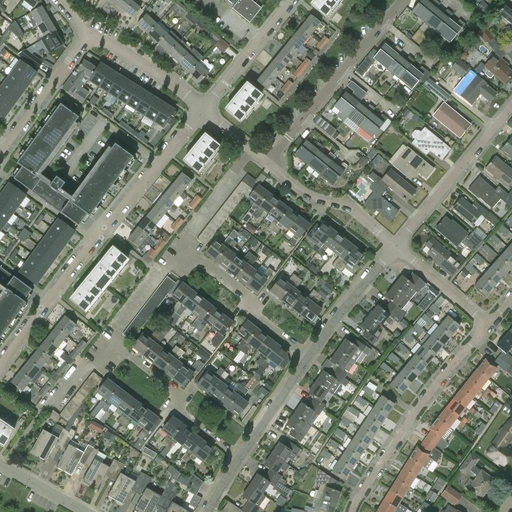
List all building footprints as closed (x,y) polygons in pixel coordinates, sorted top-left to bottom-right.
[(40,0),(22,0),(34,9),(34,10),(35,11),(41,7),(43,6),(40,1),(40,0)] [(110,0),(121,8),(127,0),(110,0)] [(128,0),(127,0),(121,8),(133,18),(140,9),(128,0)] [(177,8),(180,5),(175,0),(173,0),(171,3),(177,8)] [(226,0),(235,6),(232,9),(249,23),(264,6),(256,0),(226,0)] [(336,5),(330,0),(316,0),(312,6),(326,18),(336,5)] [(435,10),(436,10),(440,5),(435,0),(430,6),(423,0),(422,0),(412,13),(424,23),(435,10)] [(177,8),(185,16),(188,12),(180,5),(177,8)] [(48,19),(41,7),(35,11),(34,10),(30,13),(37,26),(48,19)] [(504,7),(497,14),(511,26),(511,10),(510,12),(504,7)] [(443,16),(436,10),(435,10),(424,23),(437,33),(448,20),(453,15),(447,11),(443,16)] [(188,12),(185,16),(195,24),(198,20),(188,12)] [(137,25),(148,34),(157,25),(146,15),(137,25)] [(311,16),(302,27),(311,35),(321,24),(311,16)] [(37,26),(45,38),(54,33),(56,32),(48,19),(37,26)] [(448,20),(437,33),(450,44),(465,25),(460,21),(455,26),(448,20)] [(7,29),(11,33),(15,27),(11,24),(7,29)] [(148,34),(158,44),(167,35),(157,25),(148,34)] [(206,33),(210,37),(213,33),(205,25),(201,29),(206,33)] [(311,35),(302,27),(293,38),(303,46),(311,35)] [(486,45),(493,39),(494,38),(485,27),(477,33),(486,45)] [(167,35),(158,44),(169,54),(177,45),(180,41),(170,32),(169,32),(167,35)] [(58,39),(54,33),(45,38),(41,41),(49,53),(54,49),(55,51),(64,45),(59,38),(58,39)] [(210,37),(217,43),(220,39),(213,33),(210,37)] [(324,37),(320,42),(321,42),(323,44),(322,45),(324,46),(329,40),(324,37)] [(284,49),(296,59),(299,54),(297,53),(303,46),(293,38),(284,49)] [(220,39),(217,43),(214,46),(223,54),(229,47),(220,39)] [(511,39),(501,49),(507,55),(511,49),(511,39)] [(178,45),(177,45),(169,54),(179,64),(188,54),(191,51),(181,42),(178,45)] [(320,42),(315,47),(320,51),(324,46),(322,45),(323,44),(321,42),(320,42)] [(397,56),(398,56),(402,51),(397,47),(393,52),(385,46),(378,54),(374,50),(356,72),(362,77),(376,61),(386,69),(397,56)] [(285,68),(294,57),(296,59),(284,49),(275,60),(285,68)] [(43,63),(26,50),(17,55),(37,71),(43,63)] [(179,64),(189,74),(198,65),(188,54),(179,64)] [(504,62),(495,55),(485,68),(505,84),(511,74),(511,72),(502,64),(504,62)] [(405,62),(398,56),(397,56),(386,69),(399,79),(410,66),(415,61),(409,57),(405,62)] [(304,67),(306,68),(311,62),(306,59),(302,64),(303,64),(305,65),(304,67)] [(266,71),(276,79),(285,68),(275,60),(266,71)] [(468,69),(457,60),(451,68),(462,77),(468,69)] [(89,77),(90,78),(96,69),(83,61),(77,71),(89,77)] [(14,71),(30,83),(37,74),(20,62),(14,71)] [(96,69),(90,78),(91,79),(89,81),(88,81),(85,86),(92,90),(95,85),(99,87),(109,70),(100,64),(97,69),(96,69)] [(302,73),(306,68),(304,67),(305,65),(303,64),(302,64),(298,69),(302,73)] [(208,74),(198,65),(189,74),(200,83),(208,74)] [(417,72),(410,66),(399,79),(406,85),(404,87),(411,93),(415,89),(414,88),(420,80),(423,84),(431,74),(422,67),(417,72)] [(79,91),(89,77),(77,71),(76,70),(62,89),(81,104),(86,96),(79,91)] [(109,70),(99,87),(108,93),(119,76),(109,70)] [(7,80),(24,92),(30,83),(14,71),(7,80)] [(267,90),(276,79),(266,71),(257,82),(267,90)] [(119,76),(108,93),(104,100),(113,106),(117,99),(128,82),(119,76)] [(487,85),(476,76),(460,96),(471,105),(480,94),(489,102),(496,94),(486,86),(487,85)] [(1,88),(17,100),(24,92),(7,80),(1,88)] [(286,89),(288,90),(293,84),(288,81),(284,86),(285,86),(287,87),(286,89)] [(137,88),(128,82),(117,99),(126,105),(137,88)] [(445,103),(450,97),(435,84),(430,90),(445,103)] [(226,111),(231,115),(240,122),(261,96),(248,85),(226,111)] [(284,95),(288,90),(286,89),(287,87),(285,86),(284,86),(280,91),(284,95)] [(358,104),(362,99),(366,94),(358,87),(353,92),(357,95),(353,100),(345,94),(335,107),(340,112),(336,117),(343,122),(347,117),(347,118),(358,104)] [(17,100),(1,88),(0,89),(0,101),(11,109),(17,100)] [(126,105),(135,110),(146,93),(137,88),(126,105)] [(155,99),(146,93),(135,110),(144,116),(155,99)] [(144,116),(153,122),(164,105),(155,99),(144,116)] [(0,123),(11,109),(0,101),(0,123)] [(365,110),(358,104),(347,118),(359,128),(370,114),(371,115),(375,110),(369,105),(365,110)] [(470,125),(443,104),(433,117),(450,130),(452,128),(461,135),(470,125)] [(38,173),(78,118),(60,105),(17,164),(22,168),(13,179),(14,180),(79,227),(87,215),(90,217),(133,159),(132,159),(133,158),(132,158),(115,145),(74,200),(61,190),(65,185),(56,178),(52,183),(38,173)] [(177,113),(164,105),(153,122),(163,128),(170,117),(173,119),(177,113)] [(370,114),(359,128),(372,138),(387,120),(382,115),(378,121),(371,115),(370,114)] [(424,129),(421,133),(418,131),(414,131),(412,134),(412,138),(415,140),(411,144),(425,156),(429,151),(441,160),(442,159),(443,160),(448,155),(446,154),(449,150),(424,129)] [(219,148),(205,136),(184,162),(198,174),(219,148)] [(511,137),(502,150),(511,158),(511,137)] [(319,152),(323,147),(318,143),(314,148),(306,142),(295,155),(308,165),(319,152)] [(433,170),(402,145),(388,162),(392,166),(410,181),(417,172),(425,179),(433,170)] [(326,158),(319,152),(308,165),(320,176),(331,162),(332,162),(336,157),(330,153),(326,158)] [(511,181),(511,171),(495,157),(486,168),(492,173),(491,174),(507,188),(511,181)] [(339,168),(332,162),(331,162),(320,176),(333,186),(348,168),(343,163),(339,168)] [(368,178),(374,183),(384,191),(388,186),(407,201),(415,191),(389,170),(381,180),(378,178),(372,173),(368,178)] [(173,185),(182,193),(192,181),(182,174),(173,185)] [(250,188),(254,183),(255,181),(247,175),(241,181),(250,188)] [(511,210),(511,209),(511,199),(507,195),(497,187),(494,190),(479,177),(469,189),(491,209),(500,199),(511,210)] [(241,181),(238,186),(247,193),(250,188),(241,181)] [(254,183),(250,188),(254,191),(258,186),(254,183)] [(379,197),(384,191),(374,183),(369,189),(373,192),(363,205),(373,214),(376,210),(385,218),(386,216),(391,221),(398,212),(379,197)] [(9,184),(3,194),(19,206),(26,196),(9,184)] [(185,195),(182,193),(173,185),(164,196),(173,204),(179,197),(181,199),(185,195)] [(243,198),(247,193),(238,186),(234,191),(243,198)] [(251,215),(268,194),(258,186),(254,191),(248,199),(254,204),(241,220),(246,224),(252,216),(251,215)] [(234,191),(230,196),(239,203),(243,198),(234,191)] [(19,206),(3,194),(0,197),(0,205),(12,214),(19,206)] [(263,210),(268,215),(278,202),(268,194),(251,215),(252,216),(256,219),(263,210)] [(164,196),(155,207),(164,215),(173,204),(164,196)] [(194,203),(196,205),(201,199),(196,196),(192,201),(193,201),(193,200),(195,202),(194,203)] [(230,196),(227,200),(235,207),(239,203),(230,196)] [(471,207),(461,199),(453,209),(472,225),(480,215),(484,219),(488,213),(475,202),(471,207)] [(192,201),(188,206),(192,209),(193,210),(196,205),(194,203),(195,202),(193,200),(193,201),(192,201)] [(232,212),(235,207),(227,200),(223,205),(232,212)] [(288,209),(278,202),(268,215),(274,219),(267,228),(271,231),(288,209)] [(0,205),(0,218),(6,223),(12,214),(0,205)] [(223,205),(219,210),(228,217),(232,212),(223,205)] [(146,218),(155,226),(164,215),(155,207),(146,218)] [(283,226),(288,230),(298,217),(288,209),(271,231),(276,234),(283,226)] [(224,222),(228,217),(219,210),(215,215),(224,222)] [(215,215),(212,220),(220,226),(224,222),(215,215)] [(309,225),(298,217),(288,230),(294,235),(287,243),(292,247),(309,225)] [(146,218),(137,229),(146,237),(155,226),(146,218)] [(176,225),(178,227),(183,221),(178,218),(175,222),(177,224),(176,225)] [(456,246),(460,242),(464,237),(466,234),(454,224),(453,225),(445,218),(436,229),(456,246)] [(212,220),(208,224),(217,231),(220,226),(212,220)] [(58,221),(51,230),(68,242),(74,233),(58,221)] [(177,224),(175,222),(170,228),(175,232),(178,227),(176,225),(177,224)] [(312,250),(316,253),(333,231),(323,223),(320,228),(315,224),(305,237),(315,245),(312,250)] [(213,236),(217,231),(208,224),(204,229),(213,236)] [(497,230),(505,238),(509,233),(501,226),(497,230)] [(146,237),(137,229),(128,240),(137,248),(146,237)] [(204,229),(200,234),(209,241),(213,236),(204,229)] [(51,230),(45,238),(61,250),(68,242),(51,230)] [(205,254),(215,262),(232,240),(233,240),(238,234),(233,230),(222,245),(216,240),(205,254)] [(343,239),(333,231),(316,253),(321,256),(327,248),(333,252),(343,239)] [(466,238),(464,237),(460,242),(473,254),(477,249),(484,242),(472,232),(466,238)] [(206,246),(209,241),(200,234),(197,239),(206,246)] [(491,234),(488,236),(487,238),(495,245),(499,241),(491,234)] [(55,259),(61,250),(45,238),(39,247),(55,259)] [(459,256),(455,260),(431,238),(424,246),(430,251),(428,254),(438,262),(436,264),(451,277),(465,261),(459,256)] [(160,239),(157,244),(159,246),(158,247),(161,249),(165,243),(160,239)] [(353,247),(343,239),(333,252),(338,256),(331,265),(336,269),(353,247)] [(237,243),(233,240),(232,240),(215,262),(225,269),(236,256),(230,252),(237,243)] [(159,246),(157,244),(152,250),(151,248),(146,254),(152,259),(161,249),(158,247),(159,246)] [(488,257),(492,252),(484,245),(480,249),(488,257)] [(49,268),(55,259),(39,247),(32,256),(49,268)] [(364,255),(353,247),(336,269),(341,273),(344,268),(353,275),(359,267),(356,265),(364,255)] [(510,268),(511,265),(511,252),(507,248),(499,258),(510,268)] [(127,260),(113,249),(71,301),(85,313),(127,260)] [(225,269),(235,277),(252,255),(248,252),(242,260),(236,256),(225,269)] [(480,266),(484,262),(476,254),(472,259),(480,266)] [(235,277),(245,285),(256,271),(250,267),(257,259),(252,255),(235,277)] [(32,256),(26,264),(42,276),(49,268),(32,256)] [(502,277),(510,268),(499,258),(490,267),(502,277)] [(35,285),(42,276),(26,264),(19,273),(35,285)] [(471,276),(476,271),(467,264),(463,269),(471,276)] [(0,292),(4,295),(0,300),(0,339),(18,315),(25,305),(26,304),(23,302),(32,291),(0,267),(0,292)] [(490,267),(482,277),(493,287),(502,277),(490,267)] [(262,276),(256,271),(245,285),(255,293),(273,271),(268,268),(262,276)] [(401,277),(393,287),(409,300),(421,285),(425,282),(415,273),(411,277),(407,281),(401,277)] [(270,292),(280,300),(297,278),(293,274),(286,283),(280,279),(270,292)] [(166,277),(162,282),(171,289),(175,284),(166,277)] [(493,287),(482,277),(473,287),(485,297),(493,287)] [(302,281),(297,278),(280,300),(290,308),(300,294),(295,290),(302,281)] [(162,282),(159,287),(167,294),(171,289),(162,282)] [(171,310),(175,313),(192,291),(182,284),(172,297),(178,301),(171,310)] [(159,287),(155,292),(164,298),(167,294),(159,287)] [(390,302),(386,307),(401,319),(405,313),(401,310),(409,300),(393,287),(384,297),(390,302)] [(306,299),(300,294),(290,308),(300,315),(317,293),(313,290),(306,299)] [(192,291),(175,313),(179,317),(186,308),(192,312),(202,299),(192,291)] [(155,292),(152,296),(160,303),(164,298),(155,292)] [(321,297),(317,293),(300,315),(310,323),(320,310),(315,305),(321,297)] [(152,296),(148,301),(156,308),(160,303),(152,296)] [(212,307),(202,299),(192,312),(198,317),(191,326),(195,329),(212,307)] [(148,301),(144,306),(153,313),(156,308),(148,301)] [(441,311),(432,304),(428,309),(437,316),(441,311)] [(144,306),(140,311),(149,318),(153,313),(144,306)] [(206,324),(212,328),(222,315),(212,307),(195,329),(199,332),(206,324)] [(368,317),(379,326),(384,321),(390,326),(394,321),(397,324),(401,319),(386,307),(382,312),(376,307),(368,317)] [(140,311),(137,316),(145,322),(149,318),(140,311)] [(420,319),(428,326),(432,321),(424,314),(420,319)] [(232,323),(222,315),(212,328),(218,333),(211,341),(212,346),(216,349),(225,338),(222,336),(232,323)] [(65,316),(56,328),(66,337),(76,325),(65,316)] [(137,316),(133,320),(142,327),(145,322),(137,316)] [(371,336),(379,326),(368,317),(360,327),(365,331),(361,336),(372,345),(376,340),(371,336)] [(446,317),(438,326),(450,337),(458,327),(446,317)] [(133,320),(129,325),(138,332),(142,327),(133,320)] [(235,348),(239,351),(257,329),(246,321),(236,334),(242,339),(235,348)] [(412,328),(420,335),(424,331),(416,324),(412,328)] [(129,325),(126,330),(134,337),(138,332),(129,325)] [(438,326),(430,336),(442,346),(450,337),(438,326)] [(66,337),(56,328),(47,339),(57,348),(66,337)] [(267,337),(257,329),(239,351),(240,351),(244,355),(251,346),(256,350),(267,337)] [(131,341),(134,337),(126,330),(122,335),(131,341)] [(132,348),(142,356),(159,334),(155,330),(148,339),(143,334),(132,348)] [(405,332),(401,336),(410,344),(414,339),(405,332)] [(511,369),(511,358),(506,353),(511,346),(511,336),(508,333),(495,347),(500,351),(499,352),(501,353),(498,357),(510,367),(511,369)] [(159,334),(142,356),(152,363),(163,350),(157,346),(164,337),(159,334)] [(421,346),(433,356),(442,346),(430,336),(421,346)] [(255,363),(259,367),(276,345),(267,337),(256,350),(262,355),(255,363)] [(49,358),(57,348),(47,339),(38,350),(49,358)] [(344,340),(336,351),(354,363),(362,352),(367,356),(371,351),(360,343),(354,339),(350,344),(344,340)] [(82,340),(78,345),(80,347),(79,348),(82,350),(86,344),(82,340)] [(399,343),(399,344),(395,348),(404,355),(408,350),(399,343)] [(78,355),(82,350),(79,348),(80,347),(78,345),(73,351),(78,355)] [(286,353),(276,345),(259,367),(255,373),(259,376),(270,361),(276,366),(286,353)] [(168,354),(163,350),(152,363),(162,371),(179,349),(175,346),(168,354)] [(425,366),(433,356),(421,346),(413,356),(425,366)] [(162,371),(172,379),(182,366),(177,361),(184,353),(179,349),(162,371)] [(29,361),(40,370),(45,363),(48,366),(52,361),(49,358),(38,350),(29,361)] [(335,366),(332,371),(343,379),(346,374),(347,374),(354,363),(336,351),(329,362),(335,366)] [(391,353),(387,358),(396,365),(399,360),(391,353)] [(405,366),(417,376),(425,366),(413,356),(405,366)] [(476,370),(476,371),(487,380),(496,369),(495,369),(497,366),(505,373),(510,367),(498,357),(493,363),(488,359),(486,362),(484,360),(481,364),(476,370)] [(43,372),(40,370),(29,361),(20,372),(31,381),(30,381),(33,383),(38,378),(43,372)] [(182,366),(172,379),(182,387),(195,371),(198,373),(204,365),(199,361),(195,362),(188,370),(182,366)] [(383,363),(379,367),(387,374),(391,369),(383,363)] [(63,368),(61,366),(55,373),(60,377),(64,371),(62,369),(63,368)] [(397,375),(409,386),(417,376),(405,366),(397,375)] [(196,386),(206,393),(223,371),(219,368),(213,377),(207,372),(196,386)] [(206,393),(216,401),(227,388),(231,382),(225,378),(228,375),(223,371),(206,393)] [(322,372),(314,383),(327,391),(332,395),(339,384),(344,387),(348,382),(343,379),(332,371),(328,376),(322,372)] [(480,389),(487,380),(476,371),(468,380),(480,389)] [(31,381),(20,372),(11,383),(21,392),(30,381),(31,381)] [(93,372),(89,377),(97,384),(101,379),(93,372)] [(400,395),(409,386),(397,375),(388,385),(400,395)] [(94,389),(97,384),(89,377),(85,382),(94,389)] [(100,409),(117,388),(107,380),(97,393),(102,397),(96,406),(100,409)] [(468,380),(460,390),(472,399),(480,389),(468,380)] [(85,382),(81,387),(90,393),(94,389),(85,382)] [(313,398),(310,403),(321,410),(324,406),(319,402),(327,391),(314,383),(307,393),(313,398)] [(216,401),(226,409),(243,387),(239,384),(233,392),(227,388),(216,401)] [(374,392),(365,386),(361,391),(370,397),(374,392)] [(86,398),(90,393),(81,387),(78,391),(86,398)] [(243,387),(226,409),(236,417),(247,403),(241,399),(248,390),(243,387)] [(111,404),(117,409),(127,395),(117,388),(100,409),(105,413),(111,404)] [(45,391),(42,389),(37,395),(42,399),(46,394),(43,392),(45,391)] [(460,390),(453,400),(464,409),(472,399),(460,390)] [(78,391),(74,396),(83,403),(86,398),(78,391)] [(116,421),(120,425),(137,403),(127,395),(117,409),(123,413),(116,421)] [(79,407),(83,403),(74,396),(70,401),(79,407)] [(363,407),(367,402),(358,396),(354,401),(363,407)] [(373,407),(386,416),(393,405),(380,396),(373,407)] [(453,400),(445,409),(457,418),(464,409),(453,400)] [(70,401),(66,406),(75,412),(79,408),(79,407),(70,401)] [(131,420),(137,424),(147,411),(137,403),(120,425),(125,428),(131,420)] [(300,404),(292,414),(305,423),(312,412),(317,416),(321,410),(310,403),(306,408),(300,404)] [(511,416),(511,415),(511,407),(505,403),(501,409),(511,416)] [(71,417),(75,412),(66,406),(63,410),(71,417)] [(360,413),(351,407),(347,412),(356,418),(360,413)] [(379,426),(386,416),(373,407),(366,418),(379,426)] [(54,444),(60,447),(70,429),(80,409),(79,408),(75,412),(71,417),(67,422),(63,429),(57,439),(50,435),(37,457),(45,461),(54,444)] [(437,419),(449,428),(457,418),(445,409),(437,419)] [(56,422),(60,416),(59,415),(52,410),(47,418),(56,422)] [(63,410),(59,415),(60,416),(67,422),(71,417),(63,410)] [(147,411),(137,424),(143,428),(136,437),(145,444),(161,422),(147,411)] [(305,423),(292,414),(285,425),(291,430),(287,435),(298,442),(302,437),(310,426),(305,423)] [(342,416),(338,421),(347,427),(351,422),(342,416)] [(160,443),(164,447),(182,425),(171,417),(161,430),(167,435),(160,443)] [(379,426),(366,418),(359,428),(372,437),(379,426)] [(489,447),(490,448),(485,454),(503,467),(511,454),(500,446),(511,429),(511,418),(508,423),(507,422),(502,429),(501,429),(498,433),(499,433),(489,447)] [(449,428),(437,419),(436,419),(431,425),(432,426),(429,430),(431,431),(426,438),(443,451),(448,444),(445,441),(453,431),(448,428),(449,428)] [(89,427),(101,434),(104,428),(92,421),(89,427)] [(0,422),(0,444),(3,446),(13,432),(0,422)] [(181,446),(192,433),(182,425),(164,447),(169,450),(175,442),(181,446)] [(346,434),(337,428),(333,433),(342,439),(346,434)] [(365,448),(372,437),(359,428),(352,439),(365,448)] [(55,467),(63,472),(75,449),(68,445),(76,432),(70,429),(60,447),(65,450),(55,467)] [(37,457),(50,435),(42,430),(29,453),(37,457)] [(180,459),(184,462),(201,441),(192,433),(181,446),(187,451),(180,459)] [(335,450),(339,445),(330,439),(326,444),(335,450)] [(365,448),(352,439),(344,450),(357,458),(365,448)] [(201,441),(184,462),(188,466),(195,457),(201,462),(212,449),(201,441)] [(278,443),(270,454),(282,462),(286,457),(291,460),(299,449),(288,441),(284,448),(278,443)] [(80,459),(85,462),(93,448),(93,449),(95,445),(90,442),(83,453),(75,449),(63,472),(70,476),(80,459)] [(409,459),(410,459),(422,467),(427,470),(432,461),(435,463),(442,454),(433,449),(423,442),(419,450),(417,448),(414,452),(413,452),(409,459)] [(81,482),(89,486),(101,464),(106,456),(93,449),(93,448),(85,462),(90,465),(81,482)] [(332,456),(323,450),(319,455),(328,461),(332,456)] [(350,469),(357,458),(344,450),(337,460),(350,469)] [(269,469),(265,474),(276,482),(280,477),(275,473),(279,467),(284,471),(287,466),(282,462),(270,454),(262,465),(269,469)] [(469,454),(459,469),(457,471),(465,477),(469,472),(477,477),(472,484),(468,481),(464,487),(473,494),(474,493),(481,498),(493,481),(473,466),(478,460),(469,454)] [(107,496),(114,500),(127,478),(119,474),(124,466),(126,461),(121,459),(119,463),(111,476),(116,479),(107,496)] [(422,467),(410,459),(403,471),(415,478),(422,467)] [(106,473),(111,476),(119,463),(113,460),(109,468),(101,464),(89,486),(96,490),(106,473)] [(350,469),(337,460),(330,471),(343,480),(350,469)] [(131,488),(136,491),(145,475),(141,473),(141,471),(138,469),(133,477),(136,479),(134,482),(127,478),(114,500),(122,505),(131,488)] [(316,491),(314,498),(334,505),(339,493),(326,488),(330,477),(318,470),(314,482),(315,485),(318,486),(316,491)] [(403,471),(396,481),(408,488),(415,478),(403,471)] [(188,480),(192,483),(200,489),(199,488),(203,483),(192,474),(188,480)] [(256,475),(248,486),(260,494),(268,483),(273,487),(271,489),(284,497),(288,490),(276,482),(265,474),(262,479),(256,475)] [(134,511),(141,511),(153,492),(145,488),(150,478),(145,475),(136,491),(142,494),(132,511),(134,511)] [(151,511),(157,502),(162,505),(170,491),(171,492),(174,486),(177,481),(171,478),(165,489),(165,488),(160,496),(153,492),(141,511),(151,511)] [(408,488),(396,481),(390,491),(402,499),(408,488)] [(200,489),(192,483),(187,492),(196,496),(199,491),(200,489)] [(165,511),(175,511),(178,507),(171,503),(175,494),(178,488),(174,486),(171,492),(170,491),(162,505),(168,508),(165,511)] [(265,497),(260,494),(248,486),(241,497),(247,501),(244,506),(241,511),(257,511),(260,509),(258,508),(265,497)] [(440,496),(454,506),(462,496),(448,486),(440,496)] [(390,491),(383,502),(399,511),(405,511),(406,510),(398,505),(402,499),(390,491)] [(331,511),(334,505),(314,498),(312,505),(309,511),(311,511),(331,511)] [(399,511),(383,502),(376,511),(399,511)]
